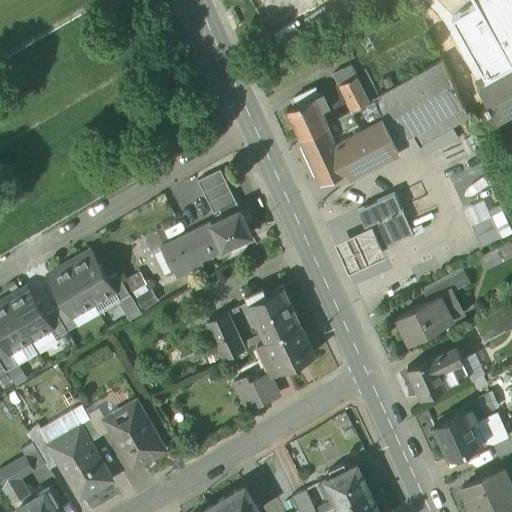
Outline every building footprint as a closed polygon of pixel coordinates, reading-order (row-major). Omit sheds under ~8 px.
[(452,17),(486,79),(477,84),(486,101),(483,102),(487,109),(490,108),(497,120),(498,120),(501,124),(511,117),(511,0),(475,0),(477,3),(452,17)] [(441,59),(373,98),(395,143),(401,155),(420,145),(450,128),(468,118),(441,59)] [(351,64),(333,73),(338,84),(339,84),(356,76),(351,64)] [(356,76),(339,84),(352,110),(368,100),(356,76)] [(315,87),(294,97),(297,103),(315,95),(318,94),(318,93),(315,87)] [(297,103),(287,108),(301,138),(328,125),(328,123),(321,109),(329,106),(323,91),(318,93),(318,94),(315,95),(297,103)] [(352,110),(328,123),(329,125),(328,125),(301,138),(303,142),(318,176),(321,181),(347,168),(350,173),(366,166),(392,151),(393,144),(395,143),(373,98),(368,100),(352,110)] [(450,128),(420,145),(425,155),(456,138),(450,128)] [(318,176),(303,142),(301,147),(313,174),(318,176)] [(220,169),(197,180),(213,213),(219,210),(236,202),(220,169)] [(394,192),(357,209),(365,225),(366,225),(401,209),(401,208),(394,192)] [(236,202),(219,210),(222,217),(239,208),(236,202)] [(222,217),(210,222),(221,249),(229,246),(231,251),(241,246),(239,241),(251,234),(247,224),(248,221),(249,218),(248,214),(246,211),(243,210),(240,209),(239,208),(222,217)] [(401,209),(366,225),(367,227),(377,250),(382,248),(413,233),(401,209)] [(491,215),(471,224),(481,246),(501,237),(491,215)] [(210,222),(161,247),(174,271),(221,249),(210,222)] [(367,227),(334,242),(348,273),(386,255),(382,248),(377,250),(367,227)] [(511,254),(511,239),(479,258),(485,269),(511,254)] [(107,278),(91,250),(62,267),(63,269),(71,265),(93,302),(114,290),(107,278)] [(93,302),(71,265),(63,269),(62,267),(48,275),(65,303),(72,315),(93,302)] [(459,267),(422,287),(429,300),(440,294),(440,295),(467,281),(459,267)] [(117,272),(107,278),(114,290),(119,300),(130,294),(117,272)] [(274,290),(265,294),(262,288),(245,296),(252,311),(248,313),(251,319),(255,317),(266,339),(300,323),(288,298),(282,284),(273,288),(274,290)] [(44,315),(27,287),(0,302),(0,305),(7,302),(30,340),(51,327),(44,315)] [(429,300),(397,317),(409,341),(446,321),(440,310),(446,306),(440,295),(440,294),(429,300)] [(495,309),(473,321),(484,342),(511,326),(511,305),(509,301),(495,309)] [(30,340),(7,302),(0,305),(0,337),(2,340),(9,352),(30,340)] [(65,303),(54,309),(67,331),(78,324),(72,315),(65,303)] [(54,309),(44,315),(51,327),(56,337),(67,331),(54,309)] [(226,312),(207,321),(224,358),(244,348),(226,312)] [(300,323),(266,339),(257,342),(272,373),(291,364),(292,368),(304,362),(303,359),(314,353),(300,323)] [(9,352),(2,340),(0,341),(0,361),(4,368),(6,371),(17,365),(9,352)] [(456,344),(433,355),(440,369),(463,359),(456,344)] [(433,355),(407,367),(420,396),(446,384),(440,369),(433,355)] [(463,359),(440,369),(446,384),(469,373),(463,359)] [(268,373),(250,381),(247,374),(234,380),(247,408),(279,394),(268,373)] [(511,398),(511,383),(511,382),(495,390),(501,404),(511,398)] [(136,401),(105,419),(107,423),(106,424),(109,429),(116,440),(117,439),(123,449),(122,450),(132,468),(164,449),(136,401)] [(471,407),(464,410),(463,408),(433,422),(449,457),(464,450),(467,458),(478,452),(475,445),(479,443),(470,423),(477,420),(471,407)] [(98,408),(88,414),(100,435),(109,429),(106,424),(107,423),(105,419),(98,408)] [(88,414),(76,421),(79,425),(82,431),(83,430),(90,441),(100,435),(88,414)] [(50,443),(38,423),(27,430),(33,441),(45,462),(49,468),(59,462),(48,444),(50,443)] [(50,443),(48,444),(59,462),(80,497),(112,478),(90,441),(83,430),(82,431),(79,425),(50,443)] [(511,449),(511,436),(511,435),(492,443),(498,455),(511,449)] [(33,441),(21,448),(25,455),(26,454),(34,468),(45,462),(33,441)] [(25,455),(0,469),(0,481),(3,487),(20,477),(34,468),(26,454),(25,455)] [(355,464),(345,470),(342,464),(328,470),(330,476),(317,483),(324,497),(331,494),(337,506),(368,491),(355,464)] [(511,511),(511,487),(503,467),(462,486),(474,511),(511,511)] [(20,477),(3,487),(15,507),(32,497),(20,477)] [(242,485),(213,502),(219,511),(255,511),(257,511),(242,485)] [(32,497),(15,507),(17,511),(57,511),(53,505),(58,502),(49,487),(32,497)] [(316,511),(305,488),(293,494),(301,511),(316,511)] [(378,511),(368,491),(337,506),(339,511),(378,511)] [(219,511),(213,502),(196,511),(219,511)]
